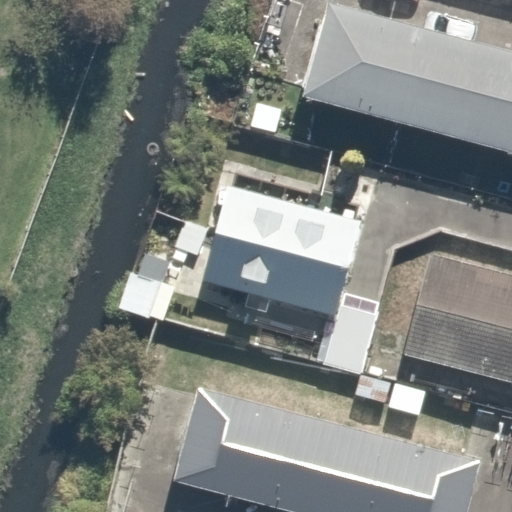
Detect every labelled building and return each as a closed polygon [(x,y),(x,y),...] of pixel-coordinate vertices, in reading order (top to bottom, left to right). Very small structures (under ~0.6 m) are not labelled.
[(511,36),(383,0),(297,0),(276,77),(511,143),(511,36)] [(350,292),(371,223),(226,179),(197,277),(340,320),(328,360),(367,372),(388,303),(350,292)] [(470,409),(480,371),(511,379),(511,269),(427,246),(399,349),(420,355),(410,393),(470,409)] [(169,279),(115,263),(103,303),(158,318),(169,279)] [(438,511),(457,451),(182,369),(154,463),(318,511),(438,511)]
